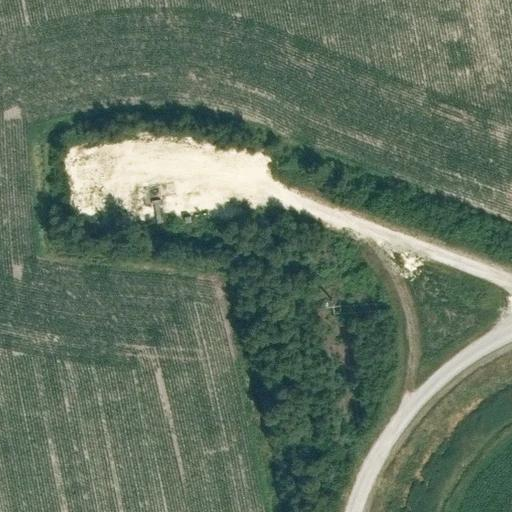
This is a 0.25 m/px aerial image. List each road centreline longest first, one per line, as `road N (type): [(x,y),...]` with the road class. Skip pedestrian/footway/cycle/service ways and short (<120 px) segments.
road 1 (track): [(511,280),(191,166),(110,168)]
road 2 (unclassified): [(511,330),(446,371),(382,453),(357,511)]
road 3 (track): [(407,421),(416,379),(413,321),(387,259),(356,224)]
